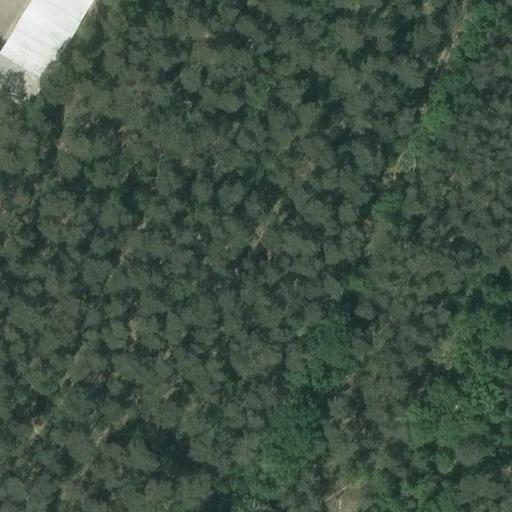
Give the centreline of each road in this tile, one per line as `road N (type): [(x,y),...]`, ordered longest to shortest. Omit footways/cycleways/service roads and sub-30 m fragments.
road 1 (track): [(467,0),(303,368),(278,391)]
road 2 (track): [(278,391),(258,390),(0,210)]
road 3 (track): [(278,391),(278,418),(236,511)]
